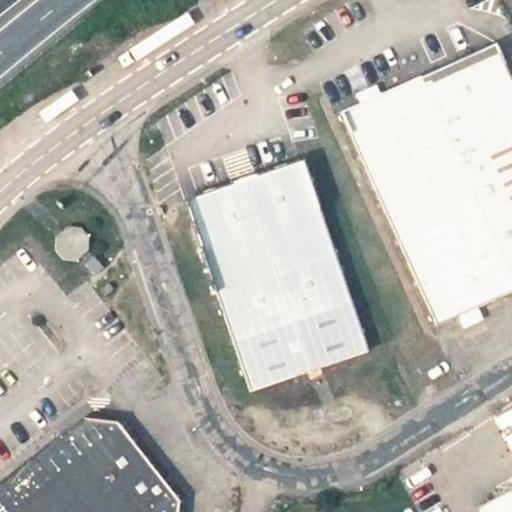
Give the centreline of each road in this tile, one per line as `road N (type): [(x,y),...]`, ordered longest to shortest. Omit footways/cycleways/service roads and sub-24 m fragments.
road 1 (residential): [(511,368),(369,458),(310,474),(253,471),(211,433),(99,114)]
road 2 (unclassified): [(99,114),(266,0)]
road 3 (unclassified): [(0,182),(99,114)]
